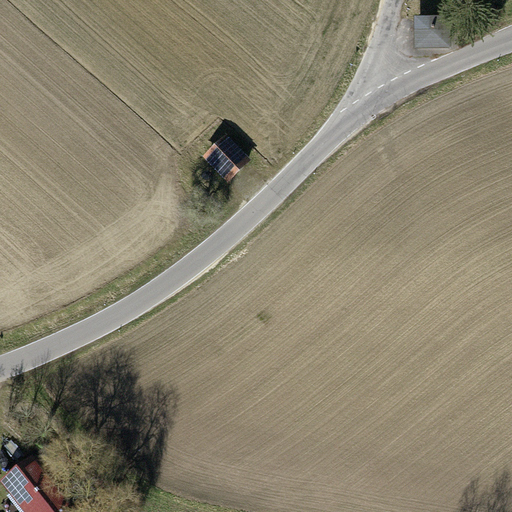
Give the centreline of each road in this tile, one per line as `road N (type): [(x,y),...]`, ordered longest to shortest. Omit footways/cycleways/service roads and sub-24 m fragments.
road 1 (tertiary): [(0,367),(98,327),(169,283),(245,226),(344,126),(384,99)]
road 2 (unclassified): [(384,99),(511,39)]
